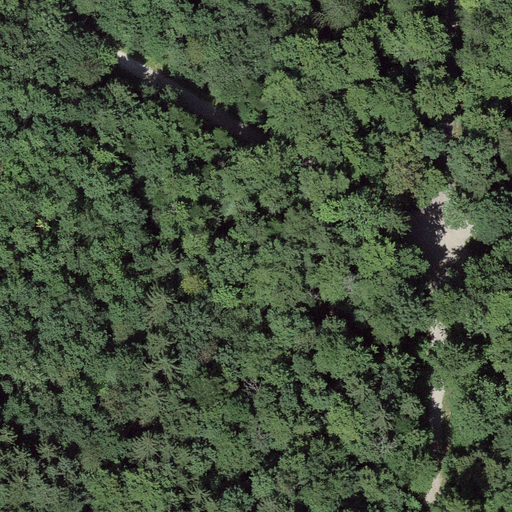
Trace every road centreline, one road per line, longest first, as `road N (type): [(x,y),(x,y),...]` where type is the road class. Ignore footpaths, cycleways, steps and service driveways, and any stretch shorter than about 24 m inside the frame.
road 1 (track): [(0,2),(511,269)]
road 2 (track): [(511,204),(453,235),(455,0)]
road 3 (track): [(453,235),(435,511)]
